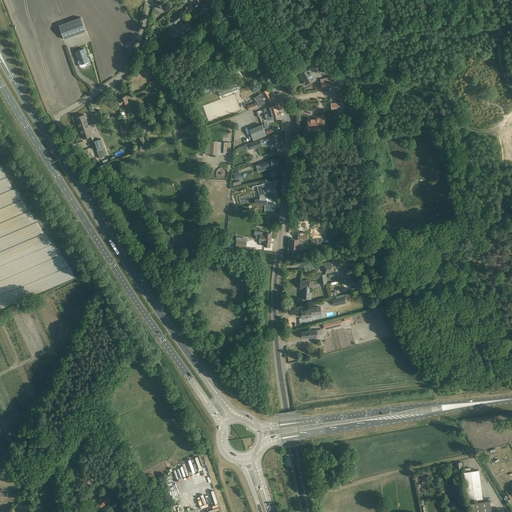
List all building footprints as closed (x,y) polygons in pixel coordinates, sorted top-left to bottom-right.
[(175,24),(179,21),(185,17),(181,13),(172,20),(175,24)] [(202,17),(205,22),(211,18),(207,13),(202,17)] [(86,32),(84,27),(81,17),(59,25),(64,39),(86,32)] [(180,36),(191,28),(187,22),(182,26),(180,23),(174,28),(177,31),(172,35),(175,40),(180,36)] [(89,62),(87,57),(84,49),(76,52),(78,58),(79,57),(81,64),(79,65),(80,66),(81,66),(81,67),(82,67),(86,66),(85,63),(89,62)] [(207,52),(204,54),(203,53),(200,55),(203,57),(207,62),(212,57),(207,52)] [(305,84),(311,81),(314,80),(308,70),(300,75),(305,84)] [(333,79),(321,82),(323,89),(334,86),(333,79)] [(257,102),(247,106),(249,109),(249,110),(262,105),(265,103),(266,104),(269,102),(274,99),(267,89),(263,92),(259,94),(262,98),(256,102),(257,102)] [(117,99),(119,104),(120,105),(122,105),(126,104),(128,111),(132,109),(129,102),(128,103),(126,96),(120,98),(117,99)] [(280,115),(278,109),(270,111),(267,112),(268,113),(265,114),(266,117),(269,116),(270,120),(273,118),(273,117),(280,115)] [(79,128),(88,125),(84,114),(76,118),(79,128)] [(313,129),(316,128),(317,128),(317,124),(318,124),(318,123),(323,123),(323,119),(319,119),(319,118),(315,118),(315,119),(308,120),(308,128),(313,127),(313,129)] [(142,131),(148,129),(146,123),(139,126),(142,131)] [(249,130),(253,140),(267,135),(262,124),(249,130)] [(90,125),(88,125),(79,128),(83,139),(93,135),(90,125)] [(279,134),(274,135),(271,135),(264,137),(266,141),(272,139),(272,147),(280,147),(280,141),(279,141),(279,134)] [(101,139),(93,142),(96,150),(104,147),(101,139)] [(210,154),(217,154),(218,141),(210,140),(210,154)] [(250,149),(262,145),(260,140),(249,143),(250,149)] [(272,160),(260,164),(261,167),(269,164),(269,167),(271,167),(271,170),(275,170),(275,165),(279,166),(279,160),(276,160),(276,159),(276,160),(272,160)] [(260,184),(259,185),(262,195),(262,200),(259,199),(259,201),(259,204),(260,204),(265,205),(265,201),(266,198),(266,196),(268,192),(276,193),(276,187),(276,182),(272,182),(272,186),(269,185),(268,182),(260,184)] [(264,246),(270,247),(271,238),(270,238),(271,233),(265,232),(265,235),(260,234),(259,243),(264,244),(264,246)] [(308,233),(299,232),(298,240),(291,239),(290,248),(301,249),(302,240),(302,239),(307,240),(308,233)] [(323,263),(325,273),(336,270),(336,266),(333,267),(332,261),(323,263)] [(343,284),(348,283),(353,282),(352,276),(354,275),(353,270),(351,271),(351,270),(347,271),(347,272),(343,273),(345,279),(344,279),(344,280),(342,280),(343,284)] [(325,274),(319,275),(321,284),(327,283),(325,274)] [(313,287),(313,286),(313,281),(310,281),(310,280),(306,280),(306,281),(301,280),(301,288),(304,288),(304,293),(302,293),(302,298),(308,298),(308,299),(310,299),(311,293),(309,292),(309,287),(313,287)] [(344,297),(333,300),(334,306),(346,303),(344,297)] [(302,317),(307,317),(311,317),(311,315),(321,313),(321,307),(315,307),(310,308),(310,309),(302,310),(302,317)] [(341,319),(323,324),(324,329),(342,324),(341,319)] [(309,331),(306,331),(301,332),(302,338),(306,338),(307,339),(310,338),(317,337),(316,335),(320,334),(319,330),(309,331)] [(491,511),(490,501),(478,503),(478,500),(481,499),(477,470),(462,472),(466,501),(476,500),(476,503),(470,504),(471,511),(491,511)] [(94,477),(86,481),(89,485),(96,481),(94,477)] [(421,492),(420,487),(421,486),(421,484),(418,484),(417,478),(415,478),(417,487),(418,487),(419,493),(420,499),(421,499),(422,504),(424,504),(423,503),(424,503),(423,498),(422,495),(421,492)] [(110,502),(108,498),(107,497),(104,499),(103,497),(102,497),(99,498),(94,501),(99,509),(110,502)] [(220,511),(217,503),(202,508),(202,511),(205,510),(205,511),(220,511)]
